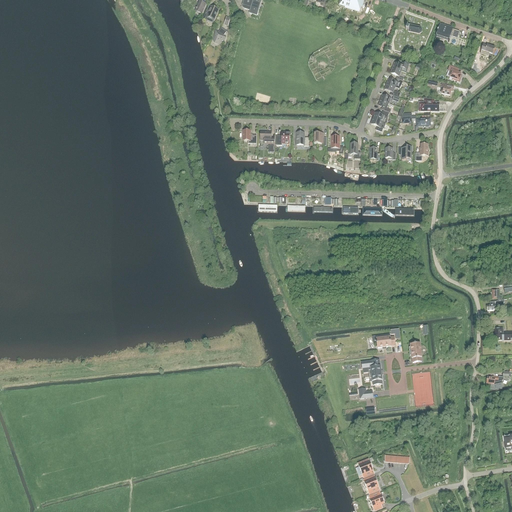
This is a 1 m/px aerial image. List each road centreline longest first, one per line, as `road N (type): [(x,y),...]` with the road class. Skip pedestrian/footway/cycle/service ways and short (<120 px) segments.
road 1 (unclassified): [(436,196),(434,255),(443,275),(475,295),(477,361)]
road 2 (residential): [(436,196),(252,188)]
road 3 (residential): [(358,133),(331,123),(228,120)]
road 4 (unclassified): [(511,45),(391,0)]
